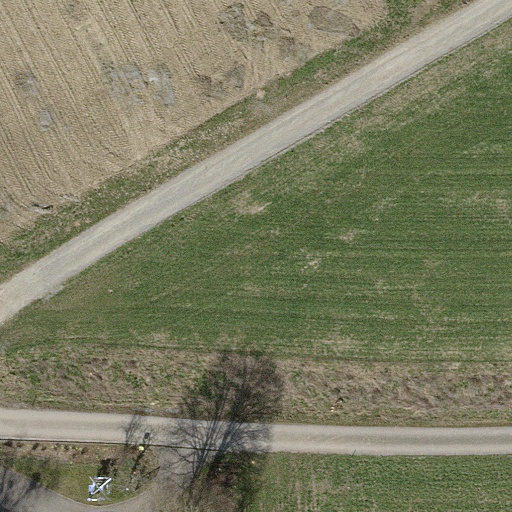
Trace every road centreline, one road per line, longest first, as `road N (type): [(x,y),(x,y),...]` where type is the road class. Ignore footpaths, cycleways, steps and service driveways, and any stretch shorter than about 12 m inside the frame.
road 1 (track): [(0,314),(511,8)]
road 2 (unclassified): [(511,446),(313,446),(0,424)]
